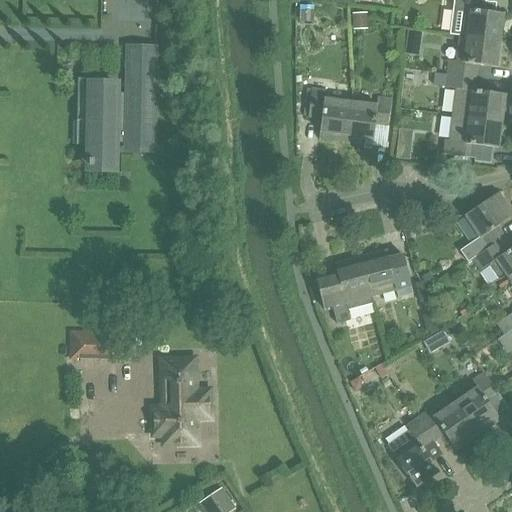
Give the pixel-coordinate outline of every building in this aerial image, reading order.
[(459,36),(498,41),(502,14),(481,11),(483,0),(454,0),(449,34),(459,36)] [(313,23),(314,7),(299,6),(299,23),(313,23)] [(368,30),(367,14),(352,15),(353,30),(368,30)] [(405,54),(419,56),(422,32),(408,30),(405,54)] [(445,75),(476,79),(477,65),(495,68),(498,41),(459,36),(455,61),(448,60),(445,75)] [(83,121),(83,172),(117,172),(117,155),(117,144),(124,144),(124,153),(157,153),(156,46),(125,46),(124,93),(116,93),(116,80),(75,80),(75,121),(83,121)] [(476,79),(445,75),(444,88),(453,89),(450,116),(501,122),(504,95),(475,91),(476,79)] [(317,138),(344,142),(345,142),(350,101),(325,98),(327,84),(312,82),(311,89),(306,88),(302,116),(320,118),(317,138)] [(345,142),(371,146),(374,126),(387,127),(391,99),(377,97),(376,105),(350,101),(345,142)] [(497,148),(501,122),(450,116),(447,141),(443,140),(441,155),(473,158),(473,160),(489,163),(491,147),(497,148)] [(396,148),(395,160),(406,161),(408,150),(396,148)] [(480,254),(505,237),(499,226),(511,216),(511,214),(498,193),(464,216),(479,238),(473,243),(480,254)] [(510,282),(511,280),(511,246),(511,247),(505,237),(480,254),(473,259),(480,271),(489,265),(499,280),(506,276),(510,282)] [(361,258),(371,297),(395,291),(397,298),(413,294),(402,255),(388,259),(386,251),(361,258)] [(332,306),(337,324),(350,320),(348,311),(372,304),(370,297),(371,297),(361,258),(334,265),(338,281),(317,286),(323,309),(332,306)] [(435,284),(429,275),(422,280),(428,288),(435,284)] [(432,302),(422,285),(416,286),(421,305),(432,302)] [(511,330),(498,340),(507,353),(511,349),(511,330)] [(69,360),(129,361),(130,334),(69,333),(69,360)] [(163,435),(164,444),(196,444),(195,419),(209,418),(208,391),(194,392),(193,360),(161,361),(163,408),(152,408),(153,435),(163,435)] [(384,371),(378,374),(381,379),(387,376),(384,371)] [(455,401),(478,435),(500,420),(489,404),(500,397),(494,389),(488,379),(484,372),(469,381),(474,388),(455,401)] [(494,375),(488,379),(494,389),(500,385),(494,375)] [(351,382),(350,383),(355,393),(356,392),(359,390),(361,383),(358,378),(351,382)] [(417,417),(434,442),(445,435),(455,450),(478,435),(455,401),(433,416),(428,410),(417,417)] [(386,445),(415,487),(438,471),(423,449),(434,442),(417,417),(405,424),(409,430),(386,445)] [(186,511),(185,511),(231,511),(236,509),(221,488),(186,511)]
